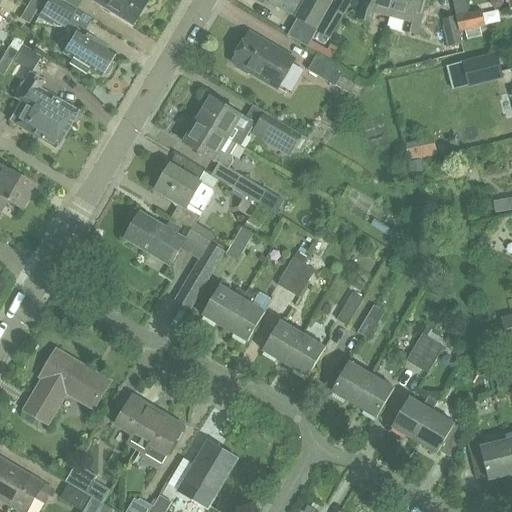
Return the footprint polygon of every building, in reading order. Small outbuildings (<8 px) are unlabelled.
[(30,0),(26,7),(35,12),(42,0),(30,0)] [(47,0),(40,12),(63,26),(73,11),(57,0),(47,0)] [(57,0),(73,11),(80,0),(57,0)] [(93,0),(93,2),(130,25),(145,0),(93,0)] [(288,36),(307,46),(316,30),(319,22),(331,0),(303,0),(303,1),(300,0),(291,0),(285,11),(294,16),(294,17),(297,19),(288,36)] [(374,12),(392,18),(396,0),(365,0),(360,20),(371,23),(374,12)] [(425,0),(396,0),(392,18),(390,26),(390,30),(402,33),(404,32),(416,36),(425,0)] [(453,0),(457,15),(460,32),(465,31),(467,40),(482,37),(480,28),(486,26),(482,10),(469,13),(465,0),(453,0)] [(19,19),(28,24),(35,12),(26,7),(19,19)] [(317,32),(330,39),(344,15),(332,8),(317,32)] [(442,19),(448,47),(462,44),(460,32),(457,15),(442,19)] [(71,58),(99,75),(107,75),(112,66),(109,60),(113,52),(85,35),(85,34),(78,30),(70,42),(62,36),(54,49),(62,54),(70,59),(71,58)] [(249,72),(278,88),(295,59),(248,33),(232,62),(237,65),(235,68),(247,75),(249,72)] [(8,46),(1,59),(10,65),(17,52),(8,46)] [(12,63),(29,72),(38,58),(21,48),(12,63)] [(447,66),(452,90),(502,78),(496,53),(462,61),(462,62),(447,66)] [(319,76),(336,86),(343,74),(326,64),(315,58),(308,70),(319,76)] [(0,60),(0,75),(2,77),(7,69),(10,65),(1,59),(0,60)] [(63,69),(56,77),(74,93),(81,84),(63,69)] [(19,103),(66,131),(77,112),(39,89),(42,82),(28,74),(13,99),(19,103)] [(343,74),(336,86),(357,98),(364,86),(343,74)] [(237,145),(240,146),(246,136),(254,123),(246,118),(242,116),(211,98),(197,121),(237,145)] [(9,121),(56,148),(66,131),(19,103),(9,121)] [(300,134),(262,111),(254,124),(293,148),(300,134)] [(184,144),(228,171),(234,161),(233,157),(231,156),(237,145),(197,121),(184,144)] [(198,180),(203,171),(182,158),(176,167),(171,164),(156,190),(180,205),(172,218),(210,240),(212,237),(210,232),(196,223),(200,216),(214,194),(213,190),(198,180)] [(411,173),(423,171),(420,160),(408,163),(411,173)] [(0,166),(0,213),(6,201),(21,209),(34,187),(0,166)] [(233,188),(259,203),(266,190),(241,175),(233,188)] [(140,213),(125,238),(171,265),(186,240),(140,213)] [(226,254),(237,261),(253,234),(242,227),(226,254)] [(191,310),(226,252),(209,242),(175,300),(191,310)] [(277,284),(289,292),(305,265),(305,264),(308,258),(297,252),(294,258),(277,284)] [(289,292),(299,297),(315,270),(305,265),(289,292)] [(203,317),(226,330),(249,290),(248,290),(246,293),(237,288),(233,294),(221,287),(203,317)] [(226,330),(248,343),(266,313),(252,305),(258,296),(249,290),(226,330)] [(336,319),(348,327),(364,300),(352,293),(336,319)] [(358,332),(370,339),(386,312),(374,305),(358,332)] [(489,326),(494,345),(507,341),(507,342),(511,341),(511,315),(501,318),(502,322),(489,326)] [(263,353),(286,366),(304,335),(281,322),(263,353)] [(407,361),(418,367),(437,335),(432,332),(431,333),(425,330),(407,361)] [(286,366),(308,379),(326,348),(304,335),(286,366)] [(418,367),(428,374),(445,347),(441,344),(443,339),(437,335),(418,367)] [(23,420),(36,428),(41,419),(48,423),(66,392),(94,409),(109,382),(57,351),(41,378),(42,380),(25,410),(28,411),(23,420)] [(332,393),(355,406),(373,376),(350,362),(332,393)] [(494,375),(498,389),(511,385),(511,380),(510,371),(494,375)] [(355,406),(377,419),(395,389),(373,376),(355,406)] [(128,444),(138,449),(160,412),(132,396),(116,424),(134,434),(128,444)] [(392,427),(416,442),(433,412),(433,411),(438,402),(428,397),(423,405),(410,397),(392,427)] [(145,454),(163,464),(168,455),(185,426),(160,412),(138,449),(145,454)] [(439,451),(450,457),(466,430),(455,423),(455,424),(433,412),(416,442),(436,454),(439,451)] [(186,483),(212,499),(237,457),(211,441),(186,483)] [(488,477),(489,480),(511,474),(511,471),(508,457),(504,441),(481,446),(469,449),(477,480),(488,477)] [(0,500),(20,511),(27,511),(36,497),(47,503),(53,492),(0,460),(0,500)] [(69,483),(69,484),(86,495),(97,476),(75,463),(67,482),(69,483)] [(86,495),(69,484),(60,498),(83,511),(85,511),(93,499),(86,495)] [(154,509),(152,511),(166,511),(172,502),(160,495),(152,508),(154,509)] [(85,511),(112,511),(114,510),(94,498),(93,499),(85,511)] [(126,511),(152,511),(154,509),(152,508),(134,498),(126,511)]
